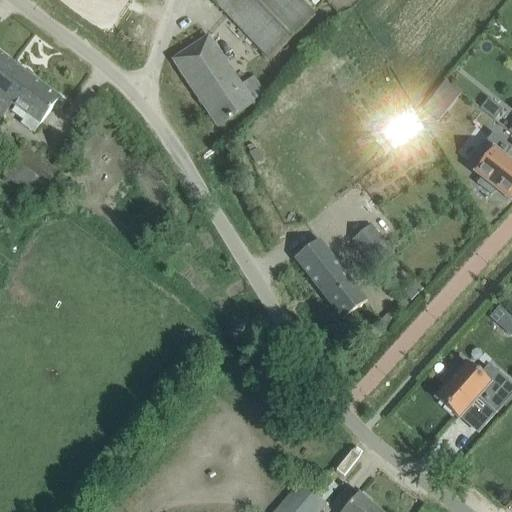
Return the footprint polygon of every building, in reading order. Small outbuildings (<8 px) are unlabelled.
[(297,0),(212,0),(270,59),(314,17),(297,0)] [(252,104),(208,38),(173,61),(181,73),(186,69),(212,107),(207,111),(218,127),(252,104)] [(0,123),(13,107),(39,127),(60,99),(33,79),(0,54),(0,123)] [(460,94),(445,82),(438,90),(454,103),(460,94)] [(410,110),(380,131),(394,150),(424,129),(410,110)] [(468,165),(466,167),(482,179),(477,185),(491,196),(496,190),(510,201),(511,198),(511,166),(504,160),(511,149),(511,148),(493,134),(468,165)] [(23,148),(2,177),(36,201),(56,172),(23,148)] [(393,253),(387,247),(388,246),(370,225),(350,242),(368,264),(369,263),(374,269),(393,253)] [(340,266),(320,240),(295,260),(343,321),(368,302),(340,266)] [(448,386),(437,399),(458,418),(477,397),(496,415),(511,396),(511,385),(489,365),(479,376),(467,365),(460,373),(454,368),(443,382),(448,386)] [(276,511),(318,511),(325,505),(300,484),(276,511)] [(346,510),(344,511),(378,511),(370,504),(372,502),(363,495),(361,497),(359,495),(346,510)]
